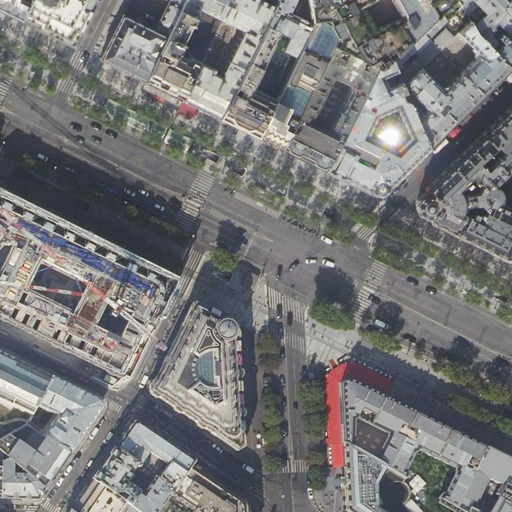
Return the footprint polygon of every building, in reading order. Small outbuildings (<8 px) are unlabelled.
[(0,0),(0,9),(20,20),(30,0),(0,0)] [(30,0),(20,20),(43,31),(74,46),(97,0),(30,0)] [(183,0),(166,36),(148,74),(146,78),(144,81),(162,90),(181,99),(183,96),(185,92),(199,63),(220,22),(228,5),(225,3),(226,0),(229,0),(230,0),(183,0)] [(163,0),(167,2),(153,30),(166,36),(183,0),(163,0)] [(185,92),(183,96),(181,99),(182,99),(196,106),(201,109),(219,117),(221,113),(223,109),(225,105),(260,34),(255,32),(259,25),(264,27),(275,5),(310,24),(307,0),(230,0),(228,5),(220,22),(199,63),(185,92)] [(307,0),(310,24),(310,27),(299,50),(284,81),(275,99),(265,120),(263,124),(260,129),(259,132),(257,136),(259,138),(265,141),(267,142),(271,144),(278,147),(281,148),(282,145),(283,144),(284,141),(287,136),(288,133),(290,130),(297,116),(310,89),(323,62),(332,45),(340,49),(347,52),(361,59),(367,62),(376,66),(391,58),(451,0),(307,0)] [(510,68),(476,33),(473,26),(467,16),(457,0),(451,0),(391,58),(402,87),(412,78),(455,122),(468,109),(496,82),(510,68)] [(504,0),(457,0),(467,16),(477,6),(486,14),(473,26),(476,33),(498,12),(507,3),(504,0)] [(511,0),(510,0),(507,3),(498,12),(511,25),(511,22),(511,21),(511,0)] [(310,27),(310,24),(275,5),(264,27),(260,34),(225,105),(223,109),(221,113),(219,117),(238,127),(257,136),(259,132),(260,129),(263,124),(265,120),(275,99),(284,81),(299,50),(310,27)] [(511,25),(498,12),(476,33),(510,68),(511,66),(511,25)] [(148,74),(166,36),(153,30),(142,24),(134,20),(122,14),(100,58),(99,59),(122,70),(144,81),(146,78),(148,74)] [(287,136),(284,141),(283,144),(282,145),(281,148),(306,161),(325,170),(327,167),(329,163),(331,158),(333,155),(341,138),(376,66),(367,62),(364,69),(357,66),(361,59),(347,52),(343,59),(337,56),(340,49),(332,45),(323,62),(310,89),(297,116),(290,130),(288,133),(287,136)] [(325,170),(340,178),(348,181),(362,188),(366,190),(377,194),(379,194),(381,193),(383,193),(383,192),(385,190),(401,175),(429,148),(402,87),(391,58),(376,66),(341,138),(333,155),(331,158),(329,163),(327,167),(325,170)] [(412,78),(402,87),(429,148),(443,134),(455,122),(412,78)] [(191,116),(196,106),(182,99),(177,110),(191,116)] [(431,221),(434,223),(447,229),(468,240),(511,261),(511,113),(507,109),(497,119),(449,166),(423,193),(418,195),(415,198),(414,202),(413,205),(413,209),(414,212),(417,215),(419,217),(422,219),(426,220),(429,220),(430,219),(431,221)] [(0,206),(0,319),(6,322),(25,331),(54,346),(119,378),(141,332),(159,295),(160,292),(160,291),(160,290),(159,287),(158,286),(158,285),(156,284),(149,280),(144,278),(117,265),(84,248),(49,231),(19,216),(0,206)] [(336,226),(323,219),(319,226),(333,232),(336,226)] [(259,277),(246,271),(243,277),(256,283),(259,277)] [(241,413),(239,382),(240,381),(241,380),(241,379),(241,377),(240,376),(239,375),(238,374),(237,351),(237,339),(238,339),(237,334),(236,333),(236,329),(234,325),(232,322),(229,320),(226,318),(226,317),(222,316),(193,302),(190,305),(179,327),(180,327),(161,366),(155,379),(152,379),(148,386),(149,390),(148,391),(150,392),(150,395),(156,399),(160,399),(161,400),(171,406),(171,409),(178,414),(181,413),(190,420),(195,423),(196,426),(202,430),(205,430),(218,439),(236,451),(242,448),(241,421),(242,420),(243,419),(243,418),(243,416),(243,415),(242,414),(241,413)] [(367,329),(366,329),(366,330),(366,331),(364,335),(370,338),(376,341),(378,337),(379,337),(379,336),(379,335),(379,334),(378,334),(377,334),(369,330),(368,329),(367,329)] [(0,391),(16,360),(4,355),(0,352),(0,391)] [(37,406),(51,378),(37,371),(16,360),(0,391),(0,400),(10,406),(12,405),(32,415),(37,406)] [(342,438),(338,385),(339,385),(342,382),(344,380),(348,379),(348,378),(370,389),(385,396),(390,385),(351,365),(344,366),(336,371),(331,374),(327,380),(330,439),(342,438)] [(51,378),(37,406),(56,415),(43,436),(68,454),(82,434),(100,408),(98,401),(76,390),(51,378)] [(370,389),(348,378),(348,379),(344,380),(342,382),(339,385),(338,385),(342,438),(342,444),(344,443),(357,450),(379,464),(387,469),(400,443),(402,439),(416,412),(401,405),(385,396),(370,389)] [(434,421),(416,412),(402,439),(400,443),(387,469),(448,504),(454,508),(485,446),(468,438),(449,428),(434,421)] [(130,422),(129,423),(122,433),(112,448),(150,475),(154,477),(172,491),(195,459),(162,437),(140,422),(139,421),(137,421),(135,420),(134,420),(133,420),(131,421),(130,422)] [(10,435),(0,440),(0,450),(3,453),(44,489),(57,470),(68,454),(43,436),(33,430),(23,444),(10,435)] [(398,511),(398,504),(377,489),(373,489),(373,478),(371,476),(379,464),(357,450),(344,443),(342,444),(344,475),(346,511),(347,511),(398,511)] [(511,511),(511,459),(485,446),(454,508),(460,511),(511,511)] [(148,477),(150,475),(112,448),(101,463),(90,479),(137,511),(157,511),(172,491),(154,477),(145,490),(146,492),(143,496),(139,493),(139,491),(129,483),(127,484),(125,482),(130,474),(134,476),(136,473),(141,473),(148,477)] [(40,495),(44,489),(3,453),(0,499),(19,499),(37,500),(40,495)] [(195,459),(172,491),(157,511),(245,511),(245,501),(242,495),(238,489),(222,478),(195,459)] [(387,469),(379,464),(371,476),(373,478),(373,489),(377,489),(398,504),(398,511),(443,511),(448,504),(387,469)] [(80,494),(69,511),(70,511),(137,511),(90,479),(80,494)]
